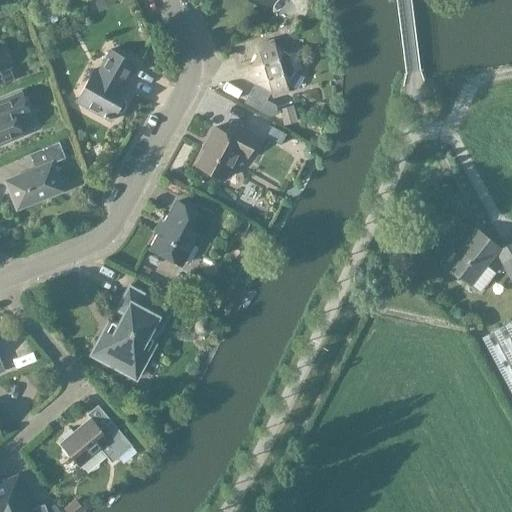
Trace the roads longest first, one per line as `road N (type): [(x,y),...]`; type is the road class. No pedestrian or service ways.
road 1 (unclassified): [(229,511),(410,126),(412,72)]
road 2 (residential): [(167,0),(197,71),(111,238),(8,282)]
road 3 (residential): [(7,450),(74,388),(70,367),(8,282)]
